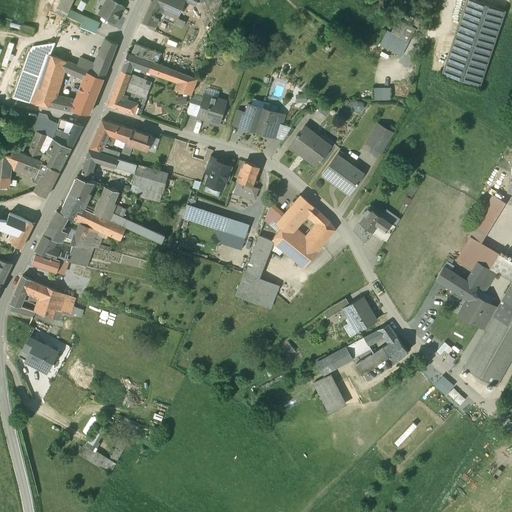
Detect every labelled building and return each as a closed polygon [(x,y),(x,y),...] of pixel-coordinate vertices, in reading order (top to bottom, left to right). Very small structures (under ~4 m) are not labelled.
[(61,0),(56,14),(66,19),(70,9),(74,0),(61,0)] [(110,0),(107,0),(100,16),(115,24),(124,7),(120,5),(110,0)] [(161,18),(159,17),(162,10),(164,5),(154,1),(151,0),(150,0),(142,21),(155,26),(158,19),(160,20),(161,18)] [(185,0),(154,0),(154,1),(164,5),(162,10),(176,17),(185,0)] [(196,0),(195,3),(207,9),(207,8),(214,12),(220,0),(196,0)] [(473,0),(467,0),(442,74),(479,86),(505,11),(473,0)] [(103,23),(70,9),(66,19),(80,25),(79,28),(98,36),(103,23)] [(176,17),(162,10),(159,17),(161,18),(174,23),(176,17)] [(413,19),(406,15),(403,21),(411,24),(413,19)] [(403,21),(400,19),(393,33),(409,41),(416,27),(411,24),(403,21)] [(33,29),(23,26),(21,32),(32,35),(33,29)] [(387,32),(380,46),(405,59),(412,46),(387,32)] [(95,65),(91,74),(103,79),(117,44),(106,39),(95,65)] [(9,67),(15,43),(10,42),(3,65),(9,67)] [(32,47),(28,54),(12,99),(30,104),(50,56),(55,44),(32,47)] [(159,53),(135,45),(132,51),(136,53),(135,54),(156,61),(159,53)] [(152,61),(127,53),(121,70),(130,74),(133,66),(149,71),(149,70),(152,61)] [(50,56),(30,104),(52,108),(55,99),(63,72),(66,73),(69,64),(50,56)] [(95,65),(79,59),(76,66),(89,71),(88,73),(91,74),(95,65)] [(182,73),(152,61),(149,70),(165,75),(164,76),(178,81),(182,73)] [(76,66),(69,64),(66,73),(84,80),(87,72),(88,73),(89,71),(76,66)] [(121,70),(108,106),(133,114),(137,105),(127,101),(128,96),(123,94),(124,89),(130,74),(121,70)] [(88,73),(87,72),(84,80),(84,81),(100,88),(103,79),(91,74),(88,73)] [(197,78),(182,73),(178,81),(175,91),(178,91),(190,94),(197,78)] [(130,74),(124,89),(141,96),(146,97),(151,83),(130,74)] [(84,81),(75,103),(68,101),(65,110),(89,115),(100,88),(84,81)] [(141,96),(124,89),(123,94),(128,96),(127,101),(137,105),(141,96)] [(391,89),(374,89),(374,101),(391,100),(391,89)] [(226,101),(204,95),(201,106),(197,117),(218,124),(226,101)] [(137,105),(133,114),(140,116),(147,98),(146,97),(141,96),(137,105)] [(68,101),(55,99),(52,108),(65,110),(68,101)] [(201,106),(189,102),(189,104),(186,114),(197,117),(201,106)] [(352,107),(354,112),(359,112),(363,110),(364,105),(360,102),(355,102),(352,107)] [(262,108),(248,104),(245,113),(241,126),(241,127),(255,131),(262,108)] [(276,113),(262,108),(255,131),(269,135),(274,122),(276,113)] [(238,111),(234,124),(241,126),(245,113),(238,111)] [(46,117),(39,115),(34,132),(36,133),(37,132),(44,136),(49,122),(46,117)] [(82,127),(59,120),(58,125),(56,133),(52,140),(44,136),(38,152),(45,155),(54,141),(71,149),(82,127)] [(132,130),(102,121),(89,150),(98,153),(100,153),(102,148),(107,135),(128,141),(132,130)] [(58,125),(49,122),(44,136),(52,140),(56,133),(58,125)] [(281,124),(274,122),(269,135),(277,137),(281,124)] [(379,122),(375,129),(389,137),(393,130),(379,122)] [(331,147),(305,127),(289,147),(315,167),(331,147)] [(375,129),(367,143),(381,151),(389,137),(375,129)] [(151,136),(132,130),(128,141),(127,144),(132,145),(131,146),(132,146),(133,146),(133,145),(147,150),(151,136)] [(44,136),(37,132),(36,133),(30,149),(38,152),(44,136)] [(159,139),(151,136),(147,150),(155,153),(159,139)] [(54,141),(45,155),(38,152),(30,149),(27,156),(42,163),(41,164),(47,167),(59,172),(71,149),(54,141)] [(26,145),(19,142),(13,151),(21,154),(26,145)] [(127,144),(126,143),(123,154),(121,160),(127,161),(129,156),(132,146),(131,146),(132,145),(127,144)] [(123,154),(102,148),(100,153),(112,157),(117,158),(121,160),(123,154)] [(13,151),(11,150),(10,155),(10,166),(35,175),(36,175),(37,173),(41,164),(42,163),(27,156),(21,154),(13,151)] [(98,153),(89,150),(84,166),(93,168),(95,161),(98,153)] [(355,165),(338,152),(322,175),(349,195),(363,174),(354,167),(355,165)] [(100,153),(98,153),(95,161),(109,165),(112,157),(100,153)] [(10,155),(0,154),(0,187),(7,188),(10,166),(10,155)] [(117,158),(112,157),(109,165),(115,167),(117,158)] [(121,160),(117,158),(115,167),(134,172),(136,164),(131,162),(127,161),(121,160)] [(209,159),(204,172),(210,174),(215,161),(209,159)] [(230,167),(215,161),(210,174),(206,183),(222,189),(230,167)] [(258,167),(245,161),(245,162),(243,167),(238,181),(251,186),(258,167)] [(41,164),(37,173),(42,176),(47,167),(41,164)] [(168,172),(136,164),(134,172),(128,194),(137,196),(159,201),(166,178),(168,172)] [(93,168),(84,166),(80,178),(89,181),(91,173),(93,168)] [(38,185),(34,192),(46,199),(59,173),(47,167),(42,176),(38,185)] [(37,173),(36,175),(35,175),(32,182),(38,185),(42,176),(37,173)] [(80,178),(77,177),(60,213),(68,218),(71,219),(81,223),(89,227),(99,231),(105,234),(120,240),(126,227),(107,219),(95,214),(96,213),(85,209),(86,206),(96,183),(89,181),(80,178)] [(243,186),(240,194),(257,200),(261,190),(251,186),(238,181),(237,183),(243,186)] [(96,183),(86,206),(94,209),(100,196),(103,197),(107,188),(103,186),(103,185),(96,183)] [(243,186),(237,183),(234,191),(240,194),(243,186)] [(96,213),(95,214),(107,219),(109,212),(113,202),(118,191),(107,188),(103,197),(96,213)] [(282,216),(281,217),(286,221),(294,228),(306,213),(312,218),(318,211),(301,195),(282,216)] [(492,195),(473,226),(486,234),(505,203),(492,195)] [(100,196),(94,209),(86,206),(85,209),(96,213),(103,197),(100,196)] [(127,208),(113,202),(109,212),(123,218),(127,208)] [(271,204),(264,220),(269,224),(273,220),(279,213),(280,212),(271,204)] [(234,222),(186,206),(182,218),(232,233),(234,222)] [(370,208),(359,222),(373,232),(383,219),(370,208)] [(60,213),(56,211),(43,235),(55,242),(56,242),(72,246),(80,249),(82,245),(84,239),(85,236),(77,233),(75,238),(72,237),(61,230),(68,218),(60,213)] [(318,211),(312,218),(317,222),(323,215),(318,211)] [(123,218),(109,212),(107,219),(126,227),(161,243),(164,236),(123,218)] [(279,213),(273,220),(276,223),(281,217),(282,216),(279,213)] [(33,225),(20,219),(10,214),(6,222),(16,226),(11,238),(15,239),(12,245),(21,250),(33,225)] [(297,233),(283,250),(304,267),(334,228),(329,221),(323,215),(317,222),(319,224),(306,240),(297,233)] [(286,221),(281,217),(276,223),(282,227),(286,221)] [(383,219),(373,232),(380,238),(387,229),(390,224),(383,219)] [(276,234),(265,229),(269,224),(264,220),(259,234),(272,241),(276,234)] [(276,223),(273,220),(269,224),(265,229),(276,234),(282,227),(276,223)] [(294,228),(286,221),(282,227),(276,234),(272,241),(279,247),(283,250),(297,233),(293,229),(294,228)] [(248,226),(234,222),(232,233),(244,238),(248,226)] [(89,227),(81,223),(77,233),(85,236),(89,227)] [(100,246),(103,238),(97,236),(99,231),(89,227),(85,236),(84,239),(92,242),(90,247),(99,249),(100,246)] [(392,233),(387,229),(380,238),(385,242),(392,233)] [(259,234),(244,273),(257,277),(269,248),(272,241),(259,234)] [(55,242),(43,235),(35,252),(37,253),(53,258),(59,260),(67,262),(69,256),(60,252),(51,249),(55,242)] [(497,254),(470,238),(456,261),(473,271),(478,263),(486,269),(487,267),(489,268),(497,254)] [(279,247),(272,241),(269,248),(276,251),(279,247)] [(82,245),(80,249),(72,246),(69,256),(81,260),(85,261),(90,247),(82,245)] [(37,253),(33,265),(55,273),(59,260),(53,258),(37,253)] [(511,262),(497,254),(489,268),(497,272),(511,281),(511,262)] [(81,260),(69,256),(67,262),(79,265),(81,260)] [(0,285),(1,285),(12,264),(0,260),(0,285)] [(85,261),(81,260),(79,265),(87,268),(88,262),(85,261)] [(486,269),(478,263),(473,271),(466,283),(475,288),(486,269)] [(457,276),(443,267),(436,279),(450,288),(450,287),(457,276),(457,277),(457,276)] [(486,269),(475,288),(484,294),(497,272),(489,268),(487,267),(486,269)] [(257,277),(244,273),(235,296),(248,301),(257,277)] [(44,286),(22,276),(10,305),(19,308),(24,295),(26,296),(27,292),(41,297),(44,286)] [(457,277),(457,276),(450,287),(455,290),(454,293),(457,295),(458,292),(468,299),(472,293),(475,288),(466,283),(457,277)] [(279,287),(257,277),(248,301),(270,309),(279,287)] [(511,357),(511,282),(497,309),(485,329),(464,368),(496,386),(511,357)] [(75,299),(44,286),(41,297),(38,305),(55,311),(70,316),(75,299)] [(492,306),(472,293),(468,299),(459,314),(480,326),(492,306)] [(370,313),(361,297),(349,304),(343,308),(357,332),(376,320),(372,313),(370,313)] [(346,298),(329,308),(333,314),(343,308),(349,304),(346,298)] [(87,304),(75,299),(70,316),(81,320),(87,304)] [(55,311),(38,305),(35,314),(52,319),(55,311)] [(492,306),(480,326),(485,329),(497,309),(492,306)] [(149,307),(147,315),(156,317),(158,309),(149,307)] [(329,308),(328,308),(324,312),(327,318),(333,314),(329,308)] [(340,320),(336,314),(329,318),(333,325),(340,320)] [(389,324),(378,329),(382,335),(384,338),(393,331),(389,324)] [(455,348),(458,344),(435,327),(424,343),(428,346),(432,341),(454,357),(459,351),(455,348)] [(378,329),(364,337),(368,345),(382,335),(378,329)] [(408,352),(393,331),(384,338),(388,343),(383,347),(389,356),(393,362),(408,352)] [(368,345),(364,337),(345,347),(352,358),(355,364),(374,354),(368,345)] [(56,353),(28,339),(18,359),(46,373),(56,353)] [(345,347),(316,363),(323,375),(352,358),(345,347)] [(383,347),(374,354),(355,364),(361,375),(389,356),(383,347)] [(332,374),(313,384),(329,414),(348,405),(332,374)] [(442,384),(437,389),(445,396),(449,390),(442,384)] [(107,432),(98,427),(80,456),(112,476),(130,444),(122,439),(109,461),(95,452),(107,432)] [(421,430),(417,434),(437,453),(441,448),(421,430)] [(501,511),(505,511),(511,504),(480,483),(473,493),(501,511)]
